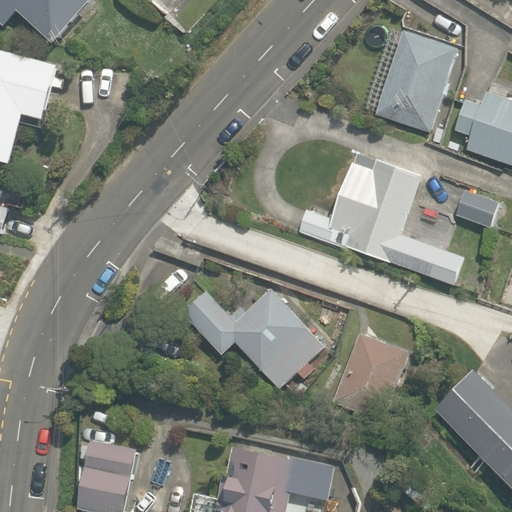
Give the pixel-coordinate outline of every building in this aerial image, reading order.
[(0,0),(0,27),(2,29),(15,14),(54,47),(93,0),(0,0)] [(157,0),(174,14),(184,0),(157,0)] [(459,51),(394,30),(368,112),(432,133),(459,51)] [(56,67),(0,51),(0,168),(8,171),(23,117),(41,122),(56,67)] [(457,133),(467,136),(462,151),(511,167),(511,101),(482,91),(475,110),(465,107),(457,133)] [(327,219),(305,211),(297,233),(456,289),(467,259),(402,236),(422,178),(351,153),(327,219)] [(468,194),(457,220),(490,234),(501,208),(468,194)] [(273,290),(234,325),(203,292),(182,311),(222,356),(236,343),(279,392),(326,349),(273,290)] [(410,352),(358,334),(335,399),(387,418),(410,352)] [(511,409),(476,370),(434,409),(511,493),(511,409)] [(89,445),(68,440),(56,487),(77,492),(74,505),(101,511),(120,511),(136,452),(90,440),(89,445)] [(233,450),(224,499),(193,493),(189,511),(284,511),(288,496),(327,503),(333,469),(294,461),(233,450)]
